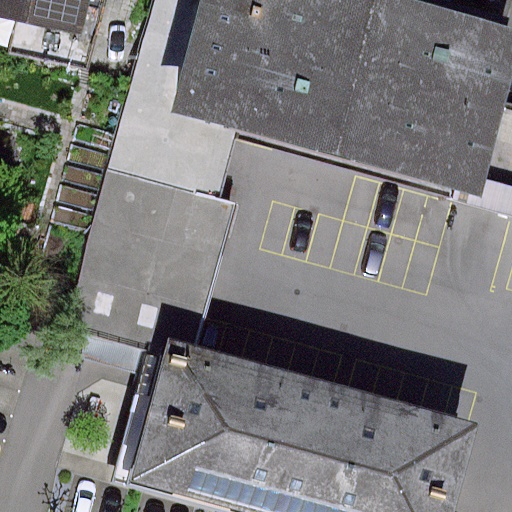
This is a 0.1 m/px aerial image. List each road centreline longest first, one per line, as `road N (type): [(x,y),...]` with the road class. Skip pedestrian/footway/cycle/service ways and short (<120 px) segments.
road 1 (unknown): [(511,284),(271,231)]
road 2 (unknown): [(15,511),(71,370)]
